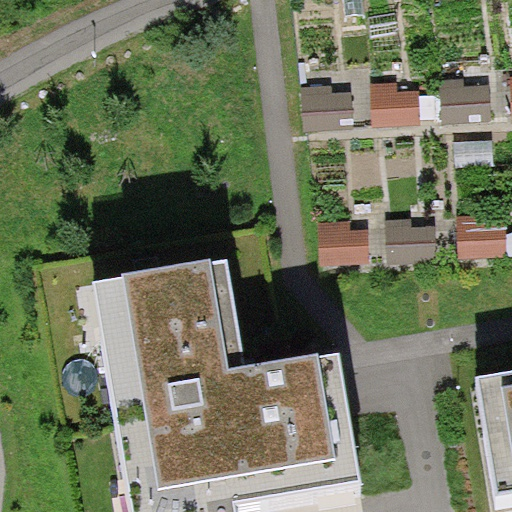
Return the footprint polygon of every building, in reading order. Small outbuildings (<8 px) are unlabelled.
[(494,117),(493,82),(442,84),(444,119),(494,117)] [(423,124),(424,84),(377,83),(377,123),(423,124)] [(463,262),(511,258),(508,220),(460,223),(463,262)] [(395,260),(437,261),(438,227),(396,226),(395,260)] [(212,285),(87,306),(122,511),(248,511),(346,496),(328,386),(232,403),(228,384),(212,285)] [(480,511),(501,511),(511,510),(511,388),(460,398),(480,511)]
